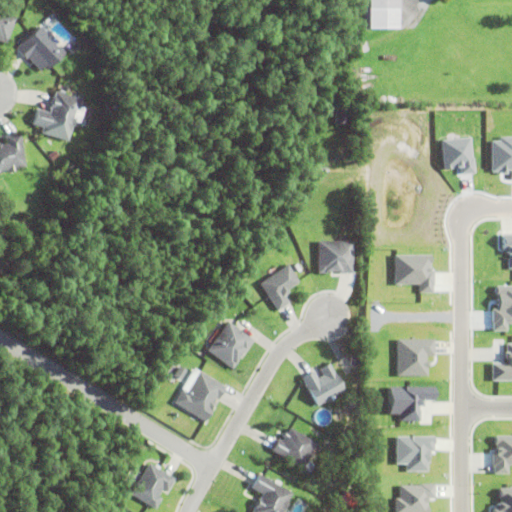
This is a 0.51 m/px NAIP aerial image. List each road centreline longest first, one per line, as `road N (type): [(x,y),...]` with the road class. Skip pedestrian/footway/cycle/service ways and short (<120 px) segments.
road 1 (residential): [(461,511),(467,222),(473,209),(511,208)]
road 2 (residential): [(331,319),(278,356),(188,511)]
road 3 (residential): [(210,470),(28,357)]
